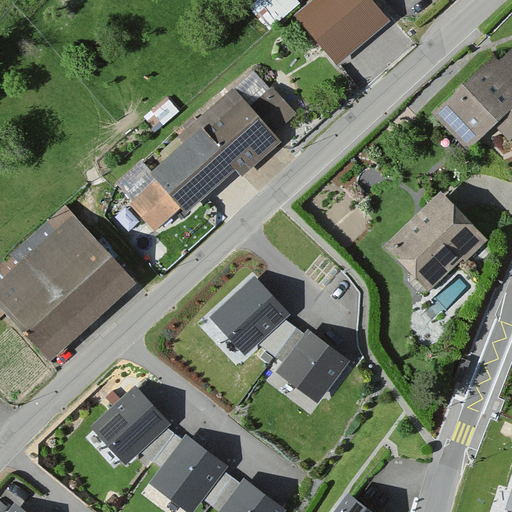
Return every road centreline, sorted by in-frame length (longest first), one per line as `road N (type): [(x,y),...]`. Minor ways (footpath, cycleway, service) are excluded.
road 1 (unclassified): [(0,451),(348,117),(484,0)]
road 2 (tertiary): [(432,511),(511,292)]
